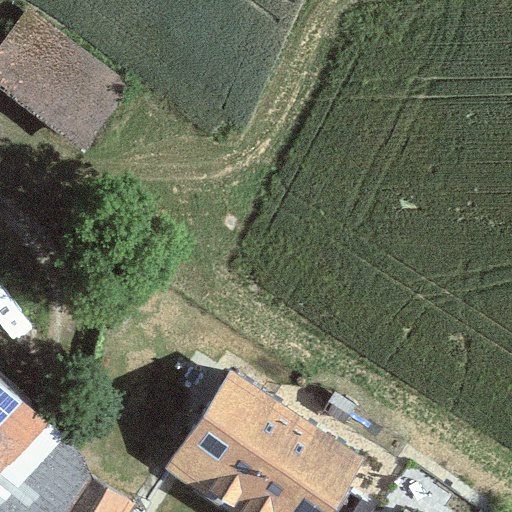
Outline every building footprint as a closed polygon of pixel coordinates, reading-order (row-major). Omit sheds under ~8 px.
[(32,0),(0,43),(0,72),(90,140),(139,74),(39,0),(32,0)] [(230,361),(169,456),(255,511),(321,511),(364,448),(230,361)] [(0,466),(51,413),(0,365),(0,466)] [(92,467),(63,511),(123,511),(135,495),(92,467)] [(432,511),(408,496),(397,511),(432,511)]
